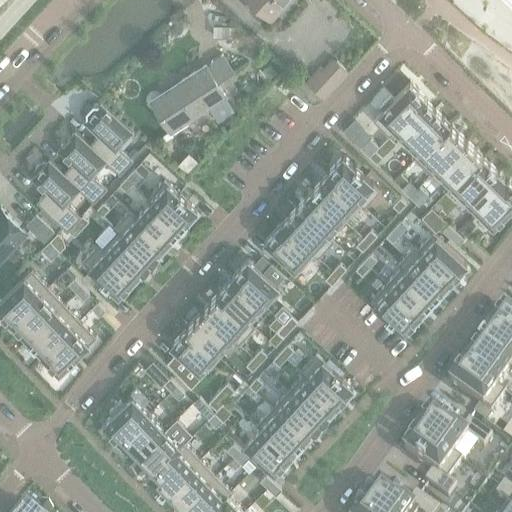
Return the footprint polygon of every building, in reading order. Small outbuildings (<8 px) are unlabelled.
[(252,0),(271,17),(286,0),(252,0)] [(235,111),(217,83),(234,72),(222,54),(211,62),(212,64),(207,67),(206,65),(166,90),(169,93),(153,103),(172,131),(209,107),(219,122),(235,111)] [(383,109),(373,119),(390,135),(396,129),(396,128),(411,112),(421,122),(435,107),(426,99),(427,98),(410,81),(394,98),(391,95),(380,106),(383,109)] [(86,118),(85,119),(99,133),(90,143),(106,158),(120,172),(134,157),(119,144),(132,130),(101,101),(100,103),(93,104),(86,111),(86,118)] [(411,112),(396,128),(396,129),(421,153),(451,123),(450,122),(435,107),(421,122),(411,112)] [(451,123),(421,153),(437,169),(466,139),(466,138),(451,123)] [(63,143),(59,148),(73,161),(64,171),(80,186),(80,187),(94,200),(108,186),(93,172),(106,158),(90,143),(75,130),(71,135),(70,134),(63,143)] [(370,136),(360,146),(369,155),(375,149),(379,145),(370,136)] [(466,139),(437,169),(453,184),(483,154),(467,139),(466,139)] [(375,149),(369,155),(377,163),(383,156),(375,149)] [(343,154),(328,171),(362,202),(360,204),(364,207),(381,189),(363,172),(355,164),(354,164),(343,154)] [(483,154),(453,184),(478,209),(493,193),(484,184),(498,170),(497,169),(498,169),(490,161),(489,162),(483,155),(483,154)] [(34,174),(33,176),(47,189),(36,201),(42,206),(39,210),(56,227),(60,223),(63,225),(67,229),(68,229),(75,221),(81,215),(66,201),(80,187),(80,186),(64,171),(49,158),(47,160),(41,160),(34,168),(34,174)] [(136,166),(128,174),(134,180),(138,184),(146,175),(136,166)] [(493,193),(478,209),(494,225),(497,222),(500,225),(511,214),(508,211),(511,206),(511,182),(507,178),(507,179),(498,170),(484,184),(493,193)] [(320,180),(313,188),(313,189),(346,219),(360,204),(362,202),(328,171),(327,172),(327,173),(321,180),(320,180)] [(128,174),(120,183),(126,188),(134,180),(128,174)] [(411,177),(401,187),(410,196),(420,186),(411,177)] [(164,178),(148,196),(151,199),(152,198),(182,226),(189,218),(197,208),(187,199),(187,198),(179,191),(164,178)] [(420,186),(410,196),(419,204),(428,194),(420,186)] [(305,197),(297,206),(330,236),(331,236),(346,219),(313,189),(305,197)] [(400,196),(393,205),(399,211),(407,202),(400,196)] [(137,215),(136,215),(166,242),(174,234),(174,235),(181,227),(181,226),(182,226),(152,198),(151,199),(137,215)] [(104,200),(97,208),(103,214),(110,205),(104,200)] [(282,221),(281,222),(315,253),(314,254),(318,257),(334,239),(331,236),(330,236),(297,206),(289,214),(289,215),(282,222),(282,221)] [(0,258),(25,231),(26,232),(27,231),(1,207),(0,207),(1,209),(0,209),(0,258)] [(130,208),(113,226),(117,230),(117,229),(151,260),(159,251),(159,250),(166,242),(136,215),(137,215),(130,208)] [(81,215),(75,221),(81,226),(89,218),(83,212),(81,215)] [(54,228),(37,213),(27,224),(44,240),(54,228)] [(401,219),(394,227),(400,233),(408,225),(401,219)] [(75,221),(68,229),(74,235),(81,226),(75,221)] [(281,222),(265,240),(299,271),(314,254),(315,253),(281,222)] [(449,223),(443,230),(451,237),(457,230),(449,223)] [(394,227),(387,235),(393,241),(400,233),(394,227)] [(371,228),(364,236),(370,242),(377,234),(371,228)] [(103,245),(101,246),(135,277),(142,269),(151,260),(117,229),(117,230),(103,245)] [(457,230),(451,237),(459,244),(465,238),(457,230)] [(418,248),(452,279),(467,262),(434,231),(418,248)] [(364,236),(356,244),(363,250),(370,242),(364,236)] [(50,240),(41,248),(51,258),(60,250),(50,240)] [(99,242),(82,260),(100,276),(100,277),(108,284),(119,294),(135,277),(101,246),(103,245),(99,242)] [(415,244),(398,263),(401,266),(402,265),(435,296),(450,280),(451,280),(452,279),(418,248),(415,244)] [(370,252),(363,260),(370,266),(377,258),(370,252)] [(249,257),(233,274),(264,302),(262,303),(266,306),(283,288),(249,257)] [(363,260),(356,268),(362,274),(370,266),(363,260)] [(340,262),(333,270),(339,276),(347,268),(340,262)] [(401,266),(386,282),(420,313),(421,312),(420,312),(435,296),(402,265),(401,266)] [(32,268),(0,298),(0,308),(12,321),(48,286),(32,268)] [(333,270),(325,278),(332,284),(339,276),(333,270)] [(218,291),(218,292),(248,319),(262,303),(264,302),(233,274),(232,275),(233,276),(219,291),(218,291)] [(75,277),(68,283),(76,291),(82,285),(75,277)] [(386,282),(370,299),(404,331),(404,330),(420,313),(386,282)] [(82,285),(76,291),(83,299),(90,293),(82,285)] [(48,286),(12,321),(13,321),(28,337),(64,302),(48,286)] [(203,308),(202,309),(232,336),(231,337),(239,343),(255,325),(248,319),(218,292),(203,308)] [(98,301),(92,307),(99,315),(106,309),(98,301)] [(64,302),(28,337),(36,345),(43,352),(42,353),(43,354),(80,319),(64,302)] [(511,313),(504,307),(490,328),(491,327),(511,342),(511,313)] [(201,310),(186,326),(217,353),(231,337),(232,336),(202,309),(202,310),(201,310)] [(292,314),(284,322),(291,328),(298,320),(292,314)] [(80,319),(43,354),(59,371),(70,360),(71,361),(79,353),(78,353),(96,336),(80,319)] [(284,322),(277,330),(283,336),(291,328),(284,322)] [(179,350),(167,362),(191,388),(201,377),(205,373),(201,370),(217,353),(186,326),(186,327),(171,343),(179,350)] [(490,328),(478,346),(510,369),(510,370),(511,371),(511,342),(491,327),(490,328)] [(288,343),(280,351),(287,357),(294,349),(288,343)] [(465,364),(464,364),(497,388),(498,387),(510,370),(510,369),(478,346),(467,360),(465,364)] [(261,348),(253,356),(260,362),(267,354),(261,348)] [(280,351),(273,358),(279,364),(287,357),(280,351)] [(316,351),(299,370),(302,374),(303,372),(337,404),(353,386),(316,351)] [(253,356),(246,364),(253,370),(260,362),(253,356)] [(464,363),(450,383),(480,405),(474,414),(484,421),(491,413),(505,393),(498,387),(497,388),(464,364),(465,364),(464,363)] [(302,374),(288,389),(321,420),(336,403),(337,404),(303,372),(302,374)] [(169,377),(164,383),(171,390),(178,384),(170,376),(169,377)] [(257,376),(249,384),(256,390),(263,382),(257,376)] [(227,382),(221,388),(229,396),(235,389),(227,382)] [(178,384),(171,390),(178,398),(185,392),(178,384)] [(112,414),(104,422),(120,440),(149,412),(143,405),(149,398),(136,385),(123,397),(126,400),(124,402),(121,399),(109,410),(112,414)] [(221,388),(215,395),(223,402),(229,396),(221,388)] [(288,389),(273,406),(306,436),(321,420),(288,389)] [(215,395),(209,402),(217,409),(223,402),(215,395)] [(215,412),(208,404),(201,410),(209,418),(215,412)] [(273,406),(257,423),(260,426),(261,425),(291,453),(292,453),(291,452),(306,436),(273,406)] [(432,409),(417,429),(418,430),(418,429),(453,454),(467,435),(483,447),(491,435),(469,420),(462,430),(432,409)] [(149,412),(120,440),(127,447),(136,456),(165,428),(149,412)] [(215,412),(209,418),(216,426),(222,420),(215,412)] [(165,428),(136,456),(144,465),(151,472),(152,472),(181,445),(180,444),(184,440),(191,433),(176,418),(165,428)] [(260,426),(245,443),(275,471),(291,453),(261,425),(260,426)] [(405,448),(404,450),(433,471),(425,481),(447,497),(456,485),(447,479),(461,460),(453,454),(418,429),(418,430),(416,432),(410,433),(404,441),(405,448)] [(151,472),(148,475),(156,483),(156,484),(164,492),(200,457),(184,440),(180,444),(181,445),(152,472),(151,472)] [(233,443),(227,449),(235,457),(241,450),(233,443)] [(241,450),(235,457),(242,464),(249,458),(241,450)] [(200,457),(164,492),(180,509),(216,474),(200,457)] [(216,474),(180,509),(182,511),(209,511),(228,494),(229,495),(232,491),(216,474)] [(266,474),(260,480),(268,487),(274,481),(266,474)] [(274,481),(268,487),(276,495),(282,488),(274,481)] [(380,482),(365,502),(379,511),(412,511),(415,509),(419,511),(435,511),(439,508),(416,492),(409,503),(380,482)] [(508,503),(501,511),(511,511),(511,488),(504,483),(496,494),(508,503)] [(228,494),(209,511),(241,511),(244,510),(229,495),(228,494)] [(377,511),(364,503),(362,506),(359,504),(353,511),(377,511)]
